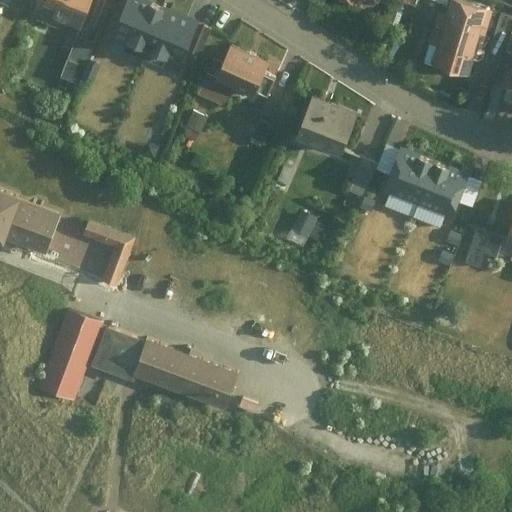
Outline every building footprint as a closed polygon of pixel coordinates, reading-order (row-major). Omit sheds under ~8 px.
[(33,0),(29,15),(81,33),(92,0),(33,0)] [(202,22),(142,0),(130,0),(116,38),(186,64),(202,22)] [(494,24),(445,8),(424,76),(461,87),(468,65),(480,69),(494,24)] [(505,51),(511,25),(511,10),(504,8),(492,48),(505,51)] [(87,64),(95,40),(79,35),(71,58),(87,64)] [(270,60),(230,45),(217,80),(257,94),(270,60)] [(511,46),(491,118),(511,124),(511,46)] [(360,117),(313,101),(300,140),(347,156),(360,117)] [(456,166),(416,151),(404,184),(443,199),(456,166)] [(365,155),(352,189),(366,194),(379,160),(365,155)] [(0,237),(52,259),(70,218),(0,188),(0,237)] [(305,207),(294,228),(310,236),(321,216),(305,207)] [(509,234),(468,224),(465,236),(472,238),(466,261),(499,270),(507,241),(509,234)] [(89,226),(84,239),(117,251),(105,284),(119,289),(135,243),(89,226)] [(78,399),(103,324),(72,314),(46,388),(78,399)] [(120,374),(232,413),(244,380),(132,340),(120,374)]
